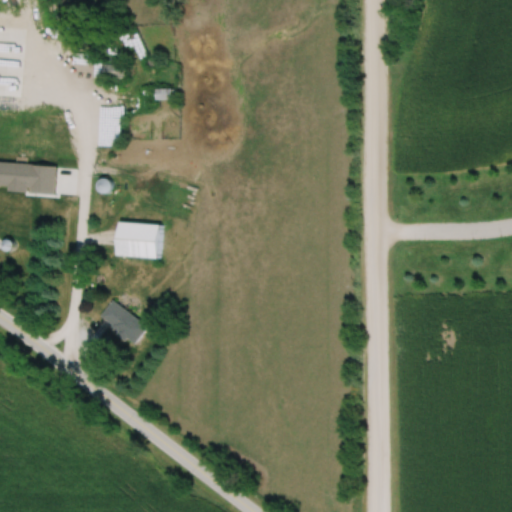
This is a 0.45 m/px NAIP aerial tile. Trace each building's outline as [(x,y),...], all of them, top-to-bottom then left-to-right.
[(55,57),(6,57),(6,71),(36,71),(36,76),(55,76),(55,57)] [(125,63),(103,63),(103,78),(125,78),(125,63)] [(108,139),(121,139),(121,116),(108,116),(108,139)] [(43,142),(16,142),(16,163),(43,163),(43,142)] [(99,179),(99,191),(110,192),(111,180),(99,179)] [(161,224),(119,221),(118,255),(159,257),(161,224)] [(131,345),(146,330),(116,298),(100,314),(131,345)]
